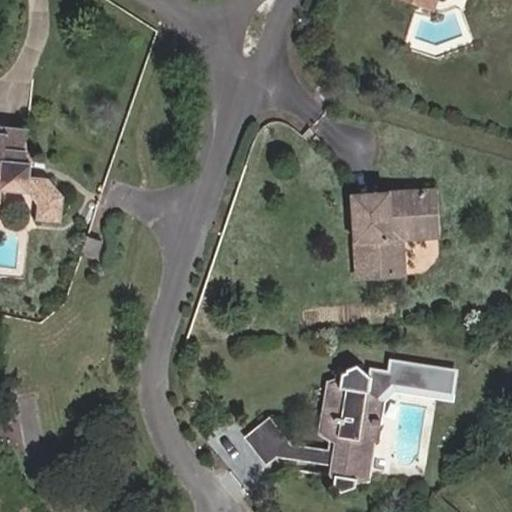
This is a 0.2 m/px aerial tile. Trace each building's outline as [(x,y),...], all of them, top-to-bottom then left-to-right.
[(434,1),(430,0),(394,0),(394,1),(430,14),(434,1)] [(0,182),(1,183),(1,191),(27,191),(41,209),(41,221),(67,221),(68,196),(48,175),(32,174),(32,145),(28,145),(28,128),(0,125),(0,182)] [(361,277),(392,275),(387,226),(433,221),(429,185),(351,192),(361,277)] [(434,233),(433,221),(387,226),(392,275),(405,273),(402,237),(434,233)] [(107,241),(90,236),(85,254),(102,258),(107,241)] [(336,393),(321,396),(314,440),(321,441),(320,446),(335,450),(333,462),(331,477),(330,489),(341,501),(355,496),(356,491),(365,492),(378,412),(365,404),(367,388),(352,375),(342,380),(342,382),(337,384),(336,393)] [(287,454),(265,428),(240,448),(261,476),(273,467),(331,477),(333,462),(287,454)]
